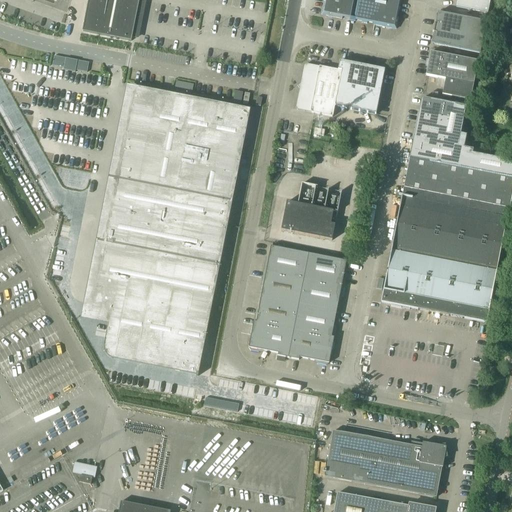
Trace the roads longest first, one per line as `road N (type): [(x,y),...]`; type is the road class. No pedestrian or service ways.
road 1 (unclassified): [(343,391),(253,372),(232,351),(288,32)]
road 2 (unclassified): [(343,391),(409,56)]
road 3 (unclassified): [(245,83),(68,48)]
road 4 (unknown): [(0,74),(59,188),(100,200)]
road 5 (unclassified): [(470,418),(343,391)]
road 6 (unknown): [(100,200),(111,129),(57,115)]
road 7 (unclassified): [(409,56),(288,32)]
